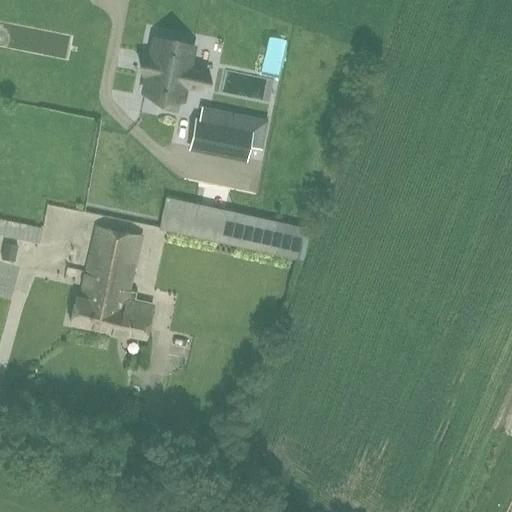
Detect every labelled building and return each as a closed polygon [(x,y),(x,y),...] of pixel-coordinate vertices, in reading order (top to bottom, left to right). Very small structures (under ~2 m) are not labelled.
[(191,45),(156,38),(156,37),(155,37),(154,39),(155,39),(151,59),(150,59),(150,61),(149,68),(148,68),(148,70),(144,90),(144,92),(145,92),(163,95),(161,107),(177,110),(179,98),(180,99),(182,99),(182,98),(184,84),(202,87),(206,69),(188,66),(192,47),(193,45),(191,44),(191,45)] [(246,157),(252,129),(197,118),(191,145),(246,157)] [(116,210),(126,156),(78,147),(68,201),(116,210)] [(257,230),(258,209),(244,209),(243,230),(257,230)] [(42,227),(0,219),(0,234),(39,242),(42,227)] [(69,322),(105,330),(109,310),(122,312),(124,303),(150,308),(151,304),(125,299),(139,235),(94,226),(79,296),(75,296),(69,322)] [(6,242),(3,258),(15,260),(18,244),(6,242)] [(156,255),(156,297),(180,298),(181,255),(156,255)] [(182,296),(275,305),(278,271),(250,268),(251,262),(220,259),(219,268),(185,264),(182,296)] [(144,338),(150,308),(124,303),(122,312),(109,310),(105,330),(144,338)] [(180,354),(154,349),(148,380),(175,385),(178,370),(189,372),(197,333),(257,345),(261,319),(179,304),(174,330),(184,332),(180,354)]
